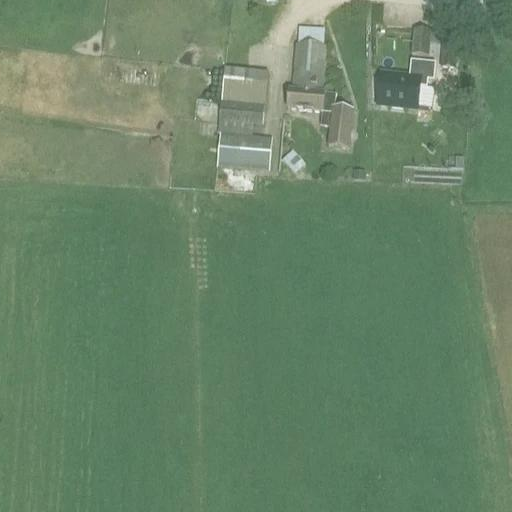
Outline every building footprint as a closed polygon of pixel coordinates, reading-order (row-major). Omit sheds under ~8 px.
[(441,69),(455,70),(459,28),(445,27),(441,69)] [(325,47),(324,47),(325,31),(298,29),(297,45),(296,45),(292,92),(289,92),(287,111),(323,114),(321,128),(331,130),(329,149),(347,151),(352,111),(322,107),(323,95),(321,95),(325,47)] [(414,31),(412,56),(428,58),(431,33),(414,31)] [(377,107),(417,112),(420,89),(427,90),(428,82),(434,83),(436,65),(411,62),(410,79),(381,76),(377,107)] [(225,70),(224,76),(222,99),(218,124),(217,137),(220,137),(216,169),(269,174),(273,140),(245,137),(246,128),(263,128),(265,108),(269,75),(225,70)] [(273,152),(286,168),(297,159),(284,144),(273,152)] [(358,174),(358,164),(342,164),(342,174),(358,174)]
